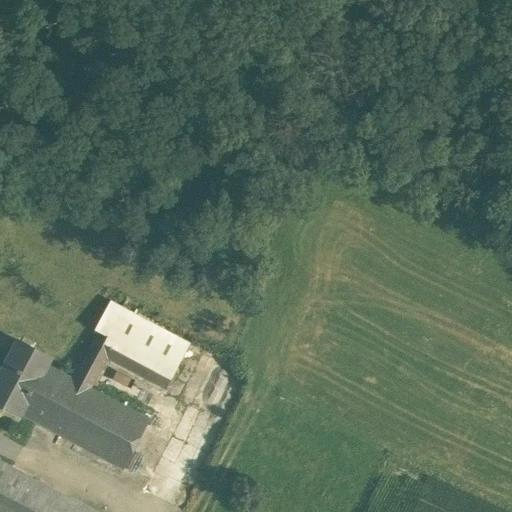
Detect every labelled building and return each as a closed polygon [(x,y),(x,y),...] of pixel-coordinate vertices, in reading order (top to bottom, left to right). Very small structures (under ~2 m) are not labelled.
[(100,331),(75,378),(76,379),(91,387),(108,357),(167,388),(191,343),(111,300),(96,329),(100,331)] [(21,413),(48,364),(52,357),(18,339),(0,373),(0,403),(21,415),(21,413)] [(48,364),(21,413),(49,429),(76,379),(75,378),(48,364)] [(91,387),(76,379),(49,429),(124,469),(150,419),(91,387)] [(40,511),(54,488),(0,459),(0,491),(38,511),(40,511)] [(98,511),(54,488),(40,511),(98,511)] [(38,511),(0,491),(0,511),(38,511)]
